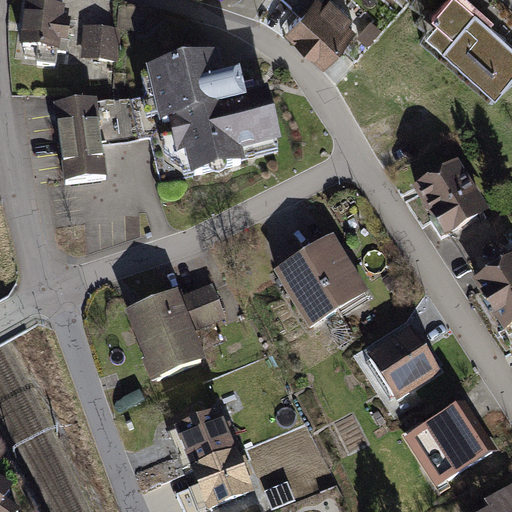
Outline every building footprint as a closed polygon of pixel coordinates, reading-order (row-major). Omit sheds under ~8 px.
[(358,27),(326,0),(309,0),(281,34),(322,68),(358,27)] [(511,84),(511,48),(457,0),(454,0),(421,37),(495,103),(511,84)] [(61,18),(23,11),(15,57),(31,60),(30,69),(50,72),(53,56),(63,58),(68,30),(59,28),(61,18)] [(368,18),(355,32),(367,44),(380,30),(368,18)] [(115,33),(80,31),(78,63),(114,66),(115,33)] [(140,94),(131,97),(142,141),(158,204),(247,181),(244,169),(283,159),(266,93),(243,99),(241,93),(237,75),(220,79),(215,59),(136,79),(140,94)] [(131,97),(49,111),(62,192),(102,186),(97,148),(142,141),(131,97)] [(499,233),(451,158),(407,186),(438,234),(444,230),(464,258),(499,233)] [(331,233),(303,251),(339,308),(367,291),(331,233)] [(511,251),(499,233),(464,258),(475,274),(465,280),(501,332),(511,324),(511,251)] [(339,308),(303,251),(272,270),(309,327),(339,308)] [(177,287),(122,307),(149,381),(199,362),(188,332),(221,320),(209,286),(180,297),(177,287)] [(436,372),(407,328),(366,354),(395,398),(436,372)] [(489,450),(460,403),(403,437),(433,485),(489,450)] [(181,469),(190,465),(234,446),(217,406),(164,428),(181,469)] [(173,495),(180,511),(210,511),(209,508),(253,490),(234,446),(190,465),(198,485),(173,495)] [(11,482),(0,475),(0,511),(9,511),(15,503),(3,496),(11,482)] [(511,511),(511,480),(483,498),(488,505),(478,511),(511,511)]
